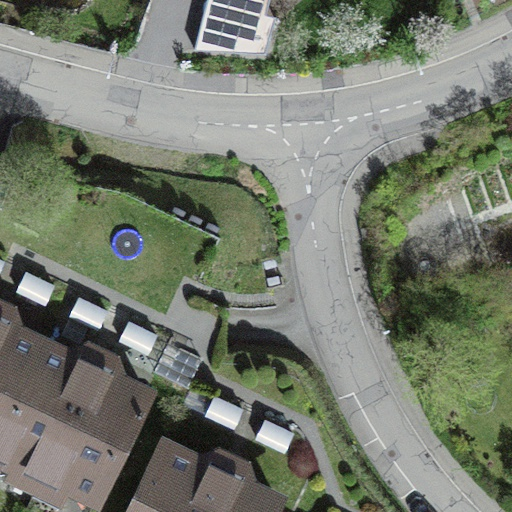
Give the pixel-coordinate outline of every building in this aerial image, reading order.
[(260,0),(218,0),(212,27),(250,38),(260,0)] [(26,272),(17,291),(45,304),(54,285),(26,272)] [(80,298),(71,317),(97,329),(106,311),(80,298)] [(129,322),(120,340),(146,353),(156,335),(129,322)] [(0,432),(42,344),(0,323),(0,432)] [(0,432),(0,451),(45,473),(93,369),(42,344),(0,432)] [(145,394),(93,369),(45,473),(97,498),(145,394)] [(243,409),(215,396),(206,416),(234,428),(243,409)] [(292,432),(266,420),(257,438),(284,451),(292,432)] [(206,511),(224,475),(165,447),(137,502),(137,511),(206,511)] [(224,475),(206,511),(270,511),(276,500),(224,475)]
